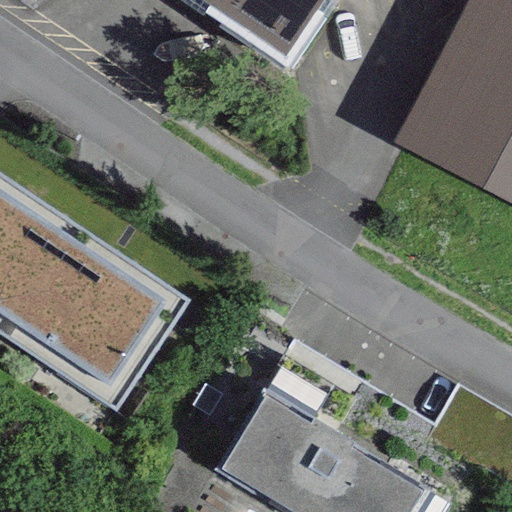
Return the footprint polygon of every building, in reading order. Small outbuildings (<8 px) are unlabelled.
[(196,0),(293,64),(335,0),(196,0)] [(511,0),(459,0),(448,23),(455,27),(396,144),(511,202),(511,0)] [(189,296),(0,170),(0,328),(115,406),(189,296)] [(405,471),(434,423),(295,338),(216,467),(290,511),(423,511),(436,491),(405,471)] [(427,436),(511,485),(511,414),(457,383),(434,423),(427,436)]
